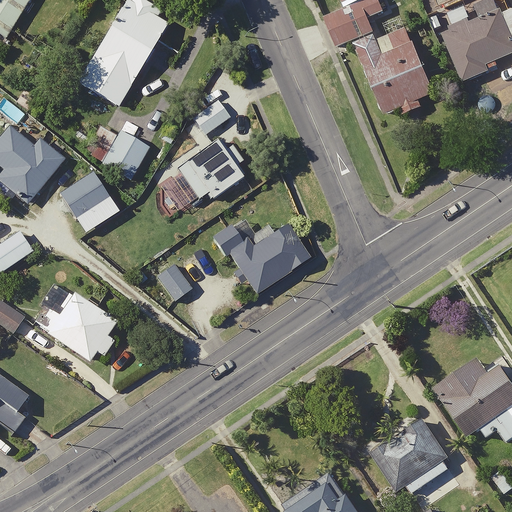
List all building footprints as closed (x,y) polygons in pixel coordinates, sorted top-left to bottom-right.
[(34,0),(0,0),(0,34),(10,41),(34,0)] [(179,23),(140,0),(129,0),(78,83),(125,112),(179,23)] [(377,10),(373,0),(336,0),(338,5),(319,12),(331,44),(367,31),(361,16),(377,10)] [(509,51),(492,9),(438,30),(458,80),(492,67),(489,59),(509,51)] [(427,91),(399,26),(350,47),(381,118),(415,104),(413,97),(427,91)] [(492,91),(487,80),(466,90),(471,100),(492,91)] [(234,121),(220,102),(196,121),(210,139),(234,121)] [(153,151),(105,125),(89,156),(136,182),(153,151)] [(39,148),(16,129),(0,148),(0,166),(8,173),(1,181),(31,205),(66,162),(43,143),(39,148)] [(250,181),(220,140),(193,159),(190,155),(168,171),(194,207),(211,194),(218,204),(250,181)] [(106,205),(116,198),(92,169),(61,194),(93,235),(115,217),(106,205)] [(264,251),(246,225),(221,242),(260,300),(315,262),(294,231),(264,251)] [(0,280),(40,256),(27,234),(0,250),(0,280)] [(229,287),(198,249),(161,280),(193,318),(229,287)] [(73,295),(58,287),(49,302),(64,311),(73,295)] [(27,321),(0,298),(0,325),(14,337),(27,321)] [(122,326),(81,299),(66,321),(52,312),(40,330),(95,366),(122,326)] [(480,372),(471,359),(428,389),(459,434),(473,424),(481,435),(491,428),(500,441),(511,432),(511,390),(493,363),(480,372)] [(0,424),(15,435),(25,423),(2,407),(16,387),(0,375),(0,424)] [(445,467),(414,418),(366,448),(391,487),(398,482),(405,492),(445,467)] [(328,497),(315,479),(276,508),(278,511),(351,511),(336,491),(328,497)] [(458,511),(447,492),(419,509),(420,511),(458,511)]
